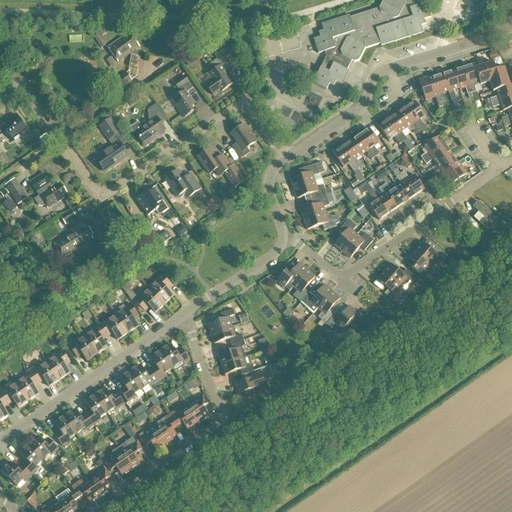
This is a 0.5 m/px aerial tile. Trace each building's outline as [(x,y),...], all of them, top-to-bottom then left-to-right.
[(387,0),(386,5),(325,25),(325,27),(322,37),(317,38),(321,51),(328,53),(319,84),(319,85),(332,88),(333,83),(337,85),(342,83),(348,85),(355,60),(365,63),(368,50),(428,30),(426,26),(431,24),(430,19),(436,17),(429,0),(387,0)] [(32,25),(33,32),(43,31),(42,24),(32,25)] [(100,37),(107,33),(104,28),(92,35),(101,49),(106,46),(104,41),(103,42),(100,37)] [(118,63),(130,54),(131,56),(129,68),(138,69),(140,61),(138,58),(138,54),(136,50),(140,48),(131,36),(128,38),(126,36),(108,49),(118,63)] [(215,56),(218,60),(211,65),(215,70),(208,75),(221,93),(233,85),(225,73),(226,72),(225,71),(235,64),(224,49),(215,56)] [(496,52),(489,55),(491,60),(498,58),(496,52)] [(474,66),(479,82),(480,86),(490,83),(496,71),(493,63),(485,66),(483,60),(476,62),(478,68),(475,69),(474,65),(474,66)] [(474,66),(464,69),(472,94),(476,93),(476,92),(482,90),(480,86),(479,82),(474,66)] [(453,72),(459,89),(465,87),(467,96),(472,94),(464,69),(453,72)] [(510,87),(509,84),(511,82),(511,75),(507,77),(504,69),(496,71),(490,83),(493,93),(497,91),(510,87)] [(443,75),(448,92),(451,101),(452,100),(456,99),(453,91),(459,89),(453,72),(443,75)] [(126,73),(113,82),(119,91),(132,82),(126,73)] [(433,79),(442,107),(447,106),(443,94),(448,92),(443,75),(433,79)] [(190,108),(194,105),(186,93),(193,89),(185,77),(174,85),(181,95),(172,101),(184,119),(193,112),(190,108)] [(442,107),(433,79),(433,77),(419,81),(425,101),(435,98),(438,109),(442,107)] [(511,85),(510,87),(497,91),(498,97),(490,100),(491,104),(511,97),(511,85)] [(73,108),(81,102),(77,96),(69,103),(73,108)] [(511,109),(511,97),(491,104),(493,109),(501,106),(503,112),(508,110),(511,109)] [(415,102),(406,109),(420,131),(423,134),(427,131),(419,121),(425,117),(415,102)] [(137,124),(131,128),(131,130),(133,134),(135,133),(144,146),(165,131),(161,125),(167,121),(156,105),(148,111),(149,123),(142,128),(139,125),(137,124)] [(420,131),(406,109),(397,115),(407,129),(412,126),(417,133),(420,131)] [(511,109),(508,110),(510,116),(501,119),(503,123),(511,120),(511,109)] [(388,121),(403,143),(407,140),(402,133),(407,129),(397,115),(388,121)] [(20,135),(26,131),(16,116),(2,126),(0,123),(0,136),(6,132),(13,142),(21,137),(20,135)] [(128,157),(118,143),(114,137),(120,133),(111,119),(100,127),(113,147),(96,159),(105,173),(128,157)] [(403,143),(388,121),(379,127),(389,142),(394,138),(399,146),(403,143)] [(247,149),(256,143),(245,126),(232,135),(238,143),(232,147),(241,160),(250,153),(247,149)] [(360,136),(375,158),(379,155),(374,148),(379,144),(369,129),(360,136)] [(375,158),(360,136),(351,142),(361,156),(366,153),(371,160),(375,158)] [(421,158),(423,162),(445,146),(439,137),(424,147),(428,153),(421,158)] [(361,156),(351,142),(342,148),(357,170),(361,167),(356,160),(361,156)] [(451,155),(445,146),(423,162),(426,165),(433,160),(437,165),(451,155)] [(365,181),(357,170),(342,148),(333,154),(343,169),(348,165),(356,176),(354,177),(356,181),(350,184),(353,189),(365,181)] [(215,171),(219,177),(224,174),(234,188),(245,181),(234,166),(231,168),(223,156),(217,160),(210,149),(197,158),(209,175),(215,171)] [(392,155),(387,159),(390,164),(396,160),(393,156),(392,155)] [(413,165),(406,155),(401,159),(408,169),(413,165)] [(435,179),(450,169),(457,164),(451,155),(437,165),(440,170),(433,175),(435,179)] [(457,164),(450,169),(458,181),(467,175),(461,166),(465,163),(463,160),(457,164)] [(321,163),(303,169),(305,175),(290,180),(293,190),(315,183),(313,177),(325,173),(321,163)] [(458,181),(450,169),(435,179),(438,183),(444,178),(450,187),(458,181)] [(188,199),(201,189),(191,175),(184,180),(178,171),(165,180),(177,196),(183,192),(188,199)] [(393,173),(396,177),(401,185),(396,188),(406,203),(415,197),(400,175),(397,171),(393,173)] [(400,175),(415,197),(424,191),(414,176),(409,180),(404,172),(400,175)] [(56,184),(51,188),(50,185),(50,184),(44,174),(30,183),(39,197),(34,200),(38,206),(43,207),(45,206),(48,210),(68,197),(60,185),(58,186),(56,184)] [(28,199),(15,179),(5,186),(18,206),(28,199)] [(367,192),(369,196),(374,203),(369,207),(379,221),(388,215),(379,200),(374,193),(369,187),(366,182),(357,189),(362,195),(367,192)] [(330,188),(325,190),(324,186),(317,187),(315,183),(293,190),(297,200),(312,195),(314,200),(326,196),(332,194),(330,188)] [(386,184),(382,187),(397,209),(406,203),(396,188),(391,192),(386,184)] [(388,215),(397,209),(382,187),(378,190),(384,197),(379,200),(388,215)] [(5,190),(1,193),(4,198),(9,195),(5,190)] [(159,217),(168,210),(154,190),(145,196),(144,194),(136,200),(148,217),(155,212),(159,217)] [(329,206),(328,202),(326,196),(314,200),(316,206),(301,211),(304,221),(325,214),(324,208),(329,206)] [(17,207),(8,200),(3,205),(11,213),(17,207)] [(212,200),(206,204),(212,213),(218,209),(212,200)] [(502,224),(478,202),(473,208),(484,218),(479,223),(486,229),(482,234),(491,242),(497,235),(500,237),(506,230),(503,226),(499,230),(497,229),(502,224)] [(362,205),(355,209),(358,214),(365,210),(362,205)] [(71,211),(60,217),(66,226),(77,219),(71,211)] [(336,227),(336,225),(340,224),(338,217),(333,218),(328,215),(327,213),(326,214),(325,214),(304,221),(307,231),(322,226),(324,232),(336,227)] [(357,236),(352,232),(356,227),(348,220),(339,230),(344,234),(334,246),(342,253),(357,236)] [(63,259),(93,241),(91,237),(92,236),(88,229),(86,230),(83,224),(74,230),(74,229),(71,231),(72,233),(54,245),(63,259)] [(147,238),(155,250),(172,239),(167,232),(159,238),(155,232),(147,238)] [(373,242),(368,238),(365,235),(361,239),(357,236),(342,253),(350,260),(360,248),(365,252),(373,242)] [(39,244),(35,239),(29,244),(33,249),(39,244)] [(422,243),(415,250),(432,265),(436,261),(440,265),(447,257),(438,248),(434,253),(422,243)] [(408,258),(414,264),(410,268),(426,282),(432,275),(428,270),(432,265),(415,250),(408,258)] [(448,265),(460,275),(465,269),(453,259),(448,265)] [(300,264),(294,270),(289,267),(276,282),(284,289),(285,288),(289,292),(293,288),(307,271),(300,264)] [(390,264),(383,272),(400,287),(404,290),(412,283),(416,278),(406,270),(402,275),(390,264)] [(293,297),(301,304),(310,294),(305,290),(315,278),(307,271),(293,288),(297,292),(293,297)] [(400,287),(383,272),(376,280),(388,290),(384,295),(394,303),(398,299),(393,295),(400,287)] [(158,282),(150,290),(164,306),(173,297),(167,291),(172,286),(161,276),(156,280),(158,282)] [(317,310),(332,292),(324,285),(314,297),(310,294),(301,304),(309,310),(313,306),(317,310)] [(164,306),(150,290),(141,299),(139,297),(134,302),(145,312),(149,308),(155,314),(164,306)] [(318,318),(321,321),(318,325),(322,329),(326,325),(334,315),(330,311),(340,299),(332,292),(317,310),(322,313),(318,318)] [(279,303),(276,306),(281,312),(284,309),(279,303)] [(114,313),(116,317),(123,327),(128,334),(138,327),(133,320),(138,317),(130,304),(125,308),(124,306),(114,313)] [(334,315),(326,325),(330,329),(334,324),(342,331),(341,333),(345,337),(351,331),(358,322),(353,318),(357,314),(349,307),(339,319),(334,315)] [(207,325),(211,335),(232,328),(229,318),(235,316),(233,310),(220,314),(222,320),(207,325)] [(247,314),(239,317),(241,324),(249,322),(247,314)] [(376,328),(383,321),(377,316),(371,324),(376,328)] [(99,325),(108,338),(113,334),(118,341),(128,334),(123,327),(116,317),(106,324),(105,322),(99,325)] [(85,338),(97,355),(107,348),(102,341),(108,338),(99,325),(94,329),(95,331),(85,338)] [(236,337),(232,328),(211,335),(214,345),(229,340),(231,345),(243,341),(241,335),(236,337)] [(97,355),(85,338),(75,345),(74,343),(68,347),(77,359),(82,355),(87,362),(97,355)] [(245,347),(243,341),(231,345),(233,351),(218,356),(221,366),(243,359),(245,358),(242,348),(245,347)] [(171,345),(161,352),(173,370),(182,363),(184,365),(189,361),(181,349),(176,352),(171,345)] [(57,357),(48,364),(59,381),(70,374),(65,367),(70,363),(62,351),(56,355),(57,357)] [(150,370),(159,382),(164,378),(163,376),(173,370),(161,352),(150,359),(155,366),(150,370)] [(274,358),(265,361),(267,367),(276,364),(277,364),(274,358)] [(246,368),(243,359),(221,366),(225,376),(240,371),(242,377),(247,375),(247,374),(254,372),(252,366),(246,368)] [(281,363),(275,365),(278,372),(278,373),(284,371),(281,363)] [(31,372),(39,384),(44,381),(49,388),(59,381),(48,364),(38,370),(36,368),(31,372)] [(130,373),(142,391),(152,384),(153,386),(159,382),(150,370),(145,373),(140,366),(130,373)] [(272,379),(273,377),(269,367),(260,370),(254,372),(247,374),(247,375),(249,380),(234,385),(238,395),(244,393),(245,399),(256,396),(267,392),(264,382),(272,379)] [(17,385),(29,402),(39,395),(34,388),(39,384),(31,372),(25,376),(27,378),(17,385)] [(142,391),(130,373),(120,380),(125,387),(119,391),(128,403),(133,399),(132,397),(142,391)] [(196,379),(191,383),(196,389),(201,386),(196,379)] [(0,393),(9,405),(14,402),(18,409),(29,402),(17,385),(7,391),(6,389),(0,393)] [(106,390),(96,396),(107,414),(117,407),(119,409),(124,405),(116,393),(111,397),(106,390)] [(0,421),(8,416),(3,409),(9,405),(0,393),(0,421)] [(198,423),(199,425),(206,420),(204,417),(208,415),(203,408),(208,405),(201,394),(191,401),(194,405),(188,409),(198,423)] [(85,414),(93,426),(99,423),(98,421),(107,414),(96,396),(85,404),(90,411),(85,414)] [(142,407),(134,413),(137,418),(145,412),(142,407)] [(179,409),(170,416),(177,426),(182,423),(186,429),(190,427),(191,428),(198,423),(188,409),(182,413),(179,409)] [(65,418),(77,435),(87,428),(88,430),(93,426),(85,414),(80,418),(75,411),(65,418)] [(160,422),(154,426),(167,445),(167,444),(174,440),(173,438),(176,436),(172,429),(177,426),(170,416),(160,422)] [(77,435),(65,418),(55,425),(60,432),(54,436),(63,448),(68,444),(67,442),(77,435)] [(139,432),(135,427),(133,429),(129,424),(128,424),(135,435),(139,432)] [(168,446),(167,444),(167,445),(154,426),(148,431),(138,437),(146,448),(151,444),(155,451),(159,448),(161,451),(168,446)] [(131,440),(135,437),(131,430),(127,433),(131,440)] [(29,446),(44,461),(52,453),(54,454),(59,450),(48,439),(44,444),(38,437),(29,446)] [(132,468),(132,469),(133,470),(140,465),(138,462),(142,460),(137,453),(142,450),(135,439),(126,446),(125,445),(119,449),(132,468)] [(26,461),(22,465),(32,476),(37,471),(35,469),(44,461),(29,446),(20,455),(26,461)] [(125,473),(132,469),(132,468),(119,449),(112,453),(113,454),(104,461),(111,471),(116,468),(120,474),(124,472),(125,473)] [(27,480),(32,476),(22,465),(17,470),(11,463),(2,472),(8,479),(7,480),(12,485),(13,484),(17,487),(25,479),(27,480)] [(67,467),(62,471),(65,476),(70,472),(67,467)] [(96,478),(90,482),(101,498),(108,493),(106,490),(110,488),(105,481),(110,478),(103,467),(94,474),(96,478)] [(90,482),(84,486),(82,482),(72,489),(79,499),(84,496),(88,502),(92,500),(94,503),(101,498),(90,482)] [(72,489),(63,495),(57,499),(60,503),(59,504),(64,511),(75,511),(79,509),(74,503),(79,499),(72,489)] [(32,511),(38,505),(30,499),(24,506),(31,511),(32,511)]
